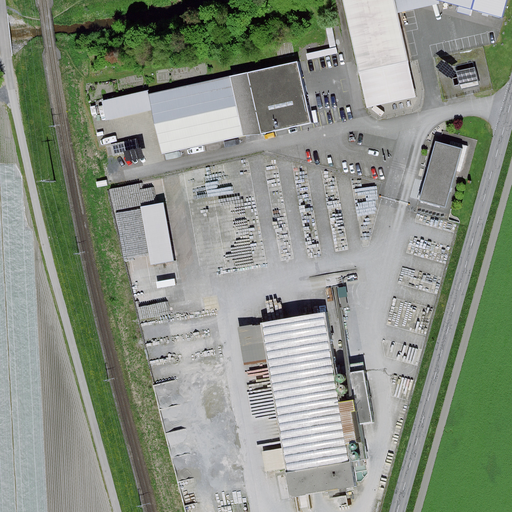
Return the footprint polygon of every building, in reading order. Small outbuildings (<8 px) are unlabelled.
[(397,0),(346,0),(372,109),(420,97),(397,0)] [(445,0),(502,16),(506,0),(445,0)] [(330,28),(333,47),(310,51),(311,55),(339,51),(335,27),(330,28)] [(302,62),(253,73),(266,134),(316,123),(302,62)] [(476,64),(459,68),(464,85),(481,81),(476,64)] [(230,78),(150,95),(163,154),(243,137),(230,78)] [(147,92),(103,101),(107,120),(151,110),(147,92)] [(142,157),(146,144),(135,141),(132,155),(142,157)] [(470,149),(441,142),(425,201),(454,209),(470,149)] [(168,203),(144,207),(153,265),(177,262),(168,203)] [(329,318),(246,331),(251,365),(273,361),(294,501),(366,490),(359,449),(372,447),(365,404),(342,408),(329,318)]
